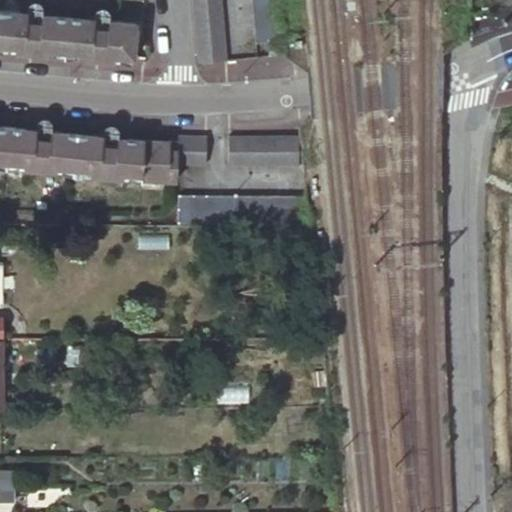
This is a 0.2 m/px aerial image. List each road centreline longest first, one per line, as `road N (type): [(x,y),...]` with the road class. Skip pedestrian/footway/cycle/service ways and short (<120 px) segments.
road 1 (residential): [(469,68),(466,511)]
road 2 (tertiary): [(469,68),(178,98)]
road 3 (tertiary): [(178,98),(0,86)]
